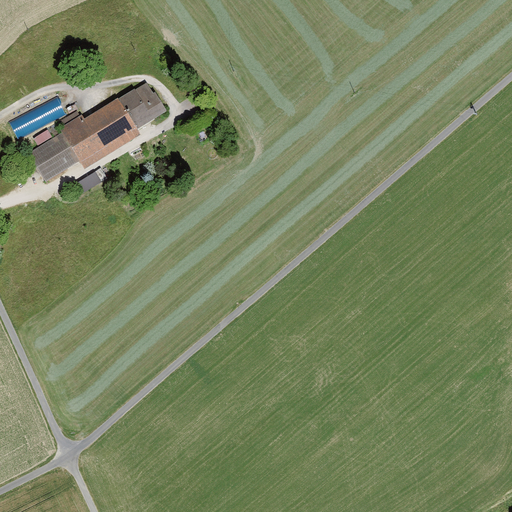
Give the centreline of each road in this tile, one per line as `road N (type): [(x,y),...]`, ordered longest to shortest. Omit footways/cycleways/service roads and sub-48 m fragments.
road 1 (track): [(511,77),(69,458),(0,493)]
road 2 (track): [(0,118),(71,88),(145,80),(168,97),(176,118),(45,195),(0,204)]
road 3 (track): [(0,305),(94,511)]
